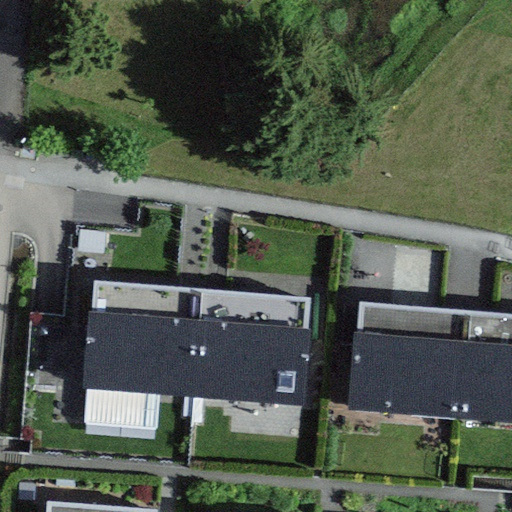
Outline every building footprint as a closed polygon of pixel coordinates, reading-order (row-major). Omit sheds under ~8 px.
[(211,301),(102,294),(95,383),(205,391),(211,301)] [(211,301),(205,391),(313,399),(319,309),(211,301)] [(480,328),(370,320),(364,411),(473,418),(480,328)] [(511,330),(480,328),(473,418),(511,420),(511,330)] [(54,498),(53,511),(165,511),(166,503),(54,498)]
